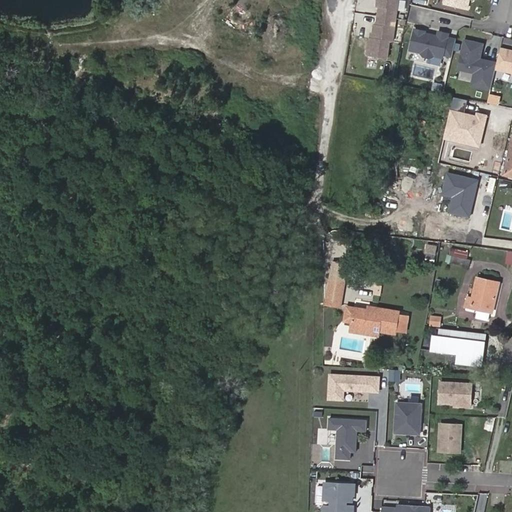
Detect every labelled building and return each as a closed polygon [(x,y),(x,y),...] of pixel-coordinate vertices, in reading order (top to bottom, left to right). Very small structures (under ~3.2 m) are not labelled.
[(391,43),(397,0),(376,0),(375,7),(378,8),(375,25),(373,24),(371,38),(369,38),(366,56),(385,59),(388,42),(391,43)] [(467,8),(468,0),(444,0),(444,3),(467,8)] [(451,58),(455,40),(446,39),(447,35),(437,32),(435,39),(433,38),(433,37),(423,34),(423,33),(413,30),(408,51),(419,53),(422,57),(428,59),(433,56),(441,58),(442,56),(451,58)] [(495,70),(496,64),(479,60),(482,45),(464,41),(458,70),(472,73),(469,86),(490,90),(495,70)] [(511,73),(511,52),(499,49),(496,64),(495,70),(511,73)] [(431,90),(441,91),(442,83),(432,81),(431,90)] [(504,117),(488,114),(486,123),(502,126),(504,117)] [(400,195),(392,193),(388,205),(396,208),(400,195)] [(426,244),(424,253),(435,255),(436,245),(426,244)] [(454,256),(467,259),(468,252),(455,249),(454,256)] [(454,256),(452,256),(450,262),(469,267),(470,260),(467,259),(454,256)] [(499,282),(477,277),(472,297),(467,296),(465,306),(492,311),(499,282)] [(345,282),(329,279),(325,304),(340,306),(345,282)] [(367,310),(346,306),(344,321),(351,322),(349,330),(379,336),(379,331),(395,334),(396,330),(406,331),(408,316),(398,314),(398,311),(368,306),(367,310)] [(428,325),(440,326),(441,316),(429,315),(428,325)] [(469,360),(482,361),(485,333),(440,328),(439,337),(434,337),(432,350),(459,353),(458,362),(468,363),(469,360)] [(399,382),(400,371),(390,370),(389,381),(399,382)] [(470,407),(472,384),(438,382),(437,405),(470,407)] [(419,436),(421,405),(396,404),(394,434),(419,436)] [(354,442),(354,433),(357,433),(357,429),(366,430),(367,419),(329,417),(329,428),(338,428),(336,457),(350,458),(351,450),(356,451),(357,442),(354,442)] [(477,428),(478,418),(470,417),(469,427),(477,428)] [(460,452),(461,424),(440,422),(438,451),(460,452)] [(342,505),(342,500),(349,500),(349,494),(351,494),(351,484),(321,482),(319,511),(349,511),(350,506),(342,505)]
